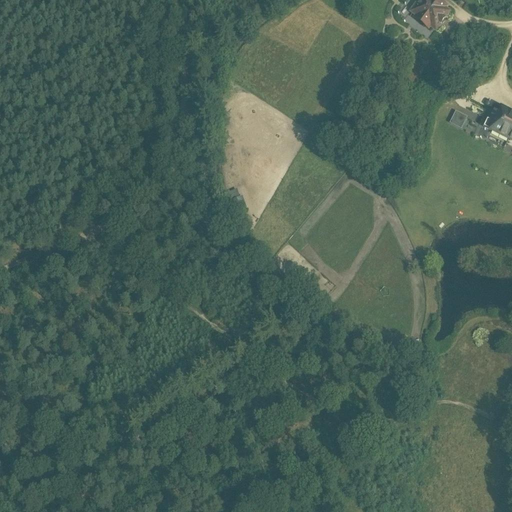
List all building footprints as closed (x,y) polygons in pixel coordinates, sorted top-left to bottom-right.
[(447,6),(439,0),(419,0),(410,13),(435,32),(451,13),(445,9),(447,6)] [(423,66),(417,73),(421,76),(426,69),(423,66)] [(485,128),(489,130),(488,132),(508,142),(509,140),(511,134),(511,115),(496,107),(485,128)] [(467,119),(456,113),(450,124),(461,130),(467,119)] [(238,199),(230,202),(234,213),(243,209),(246,208),(242,197),(238,199)]
